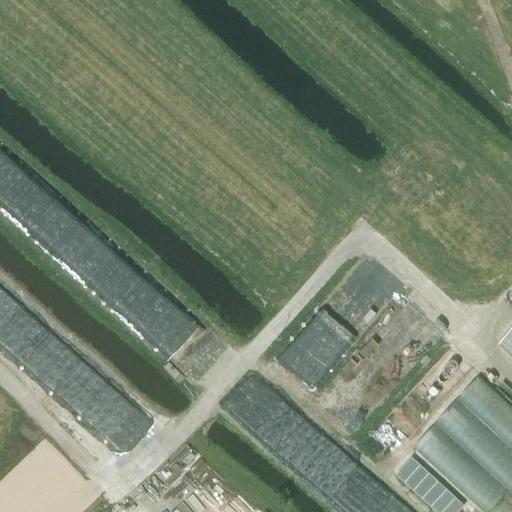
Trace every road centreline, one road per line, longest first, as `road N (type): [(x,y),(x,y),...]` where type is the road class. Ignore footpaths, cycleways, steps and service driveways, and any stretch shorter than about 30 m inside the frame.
road 1 (track): [(362,235),(117,495),(0,380)]
road 2 (track): [(362,235),(67,0)]
